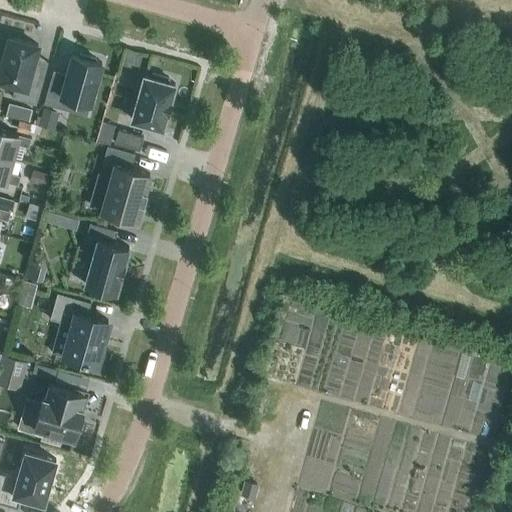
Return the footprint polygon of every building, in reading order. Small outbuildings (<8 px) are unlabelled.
[(37,103),(45,72),(31,68),(38,44),(9,36),(0,69),(0,78),(15,83),(12,96),(37,103)] [(128,60),(145,65),(150,50),(133,45),(128,60)] [(51,79),(45,102),(70,109),(73,97),(91,102),(102,62),(96,60),(96,57),(80,53),(79,55),(73,54),(65,82),(51,79)] [(169,77),(153,72),(152,76),(145,74),(132,118),(163,127),(176,83),(168,81),(169,77)] [(63,112),(47,107),(41,125),(57,129),(63,112)] [(116,124),(102,120),(97,139),(110,143),(116,124)] [(32,124),(20,121),(18,130),(30,133),(32,124)] [(115,142),(140,149),(144,135),(119,128),(115,142)] [(0,153),(10,156),(15,142),(29,146),(32,137),(17,133),(17,134),(0,129),(0,153)] [(110,174),(99,211),(137,222),(145,195),(151,172),(143,170),(132,166),(133,160),(135,152),(108,144),(100,171),(110,174)] [(6,171),(10,156),(0,153),(0,178),(4,180),(18,184),(21,175),(6,171)] [(0,207),(11,210),(14,200),(0,195),(0,207)] [(29,201),(25,215),(40,219),(44,205),(29,201)] [(0,216),(8,219),(11,210),(0,207),(0,216)] [(47,207),(44,217),(76,226),(79,216),(47,207)] [(129,246),(114,242),(118,229),(90,222),(83,248),(94,251),(85,283),(116,292),(129,246)] [(32,262),(27,277),(45,282),(50,267),(32,262)] [(57,291),(50,318),(59,320),(51,351),(60,353),(59,356),(99,367),(106,342),(113,319),(88,312),(91,301),(57,291)] [(0,383),(20,389),(28,361),(4,354),(0,366),(0,383)] [(84,392),(50,383),(46,396),(43,396),(42,400),(28,396),(19,427),(42,434),(44,429),(75,437),(84,407),(80,406),(84,392)] [(57,458),(25,449),(18,477),(0,471),(0,501),(18,507),(21,495),(45,502),(57,458)] [(258,483),(245,479),(241,494),(254,498),(258,483)]
